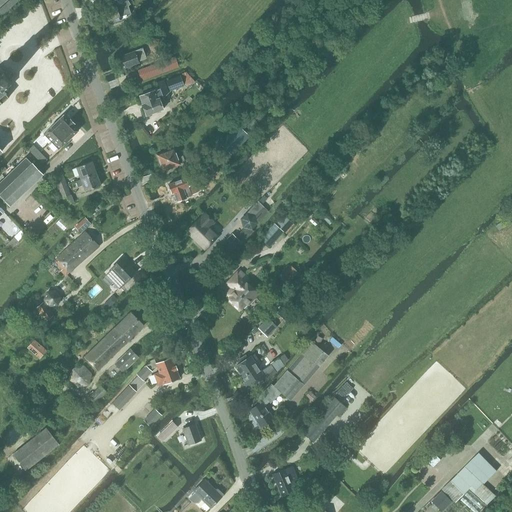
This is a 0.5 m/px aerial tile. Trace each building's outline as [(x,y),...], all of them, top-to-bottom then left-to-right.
[(18,0),(10,0),(0,9),(0,17),(19,1),(18,0)] [(117,0),(119,5),(116,6),(116,5),(104,9),(109,24),(121,19),(120,17),(131,13),(128,6),(131,4),(128,0),(117,0)] [(122,60),(121,60),(122,63),(123,62),(125,68),(139,63),(139,61),(146,58),(142,49),(121,57),(122,60)] [(138,71),(142,80),(173,68),(170,59),(138,71)] [(182,73),(187,86),(195,82),(185,72),(182,73)] [(0,153),(2,152),(0,150),(0,104),(1,103),(1,104),(3,103),(2,103),(8,98),(9,97),(6,93),(6,92),(9,91),(9,87),(6,86),(9,83),(10,83),(11,82),(10,80),(9,81),(8,79),(8,80),(4,76),(5,76),(4,75),(4,74),(3,73),(1,74),(2,75),(0,75),(0,153)] [(182,81),(180,76),(167,81),(170,91),(177,88),(184,85),(182,81)] [(163,81),(158,83),(160,89),(140,96),(143,104),(142,104),(146,116),(163,109),(160,101),(169,98),(163,81)] [(64,115),(43,134),(58,150),(78,131),(73,125),(75,124),(70,119),(69,121),(64,115)] [(247,125),(253,131),(260,125),(254,118),(247,125)] [(249,136),(238,125),(220,143),(231,154),(249,136)] [(33,145),(28,150),(32,153),(37,149),(33,145)] [(37,149),(32,153),(35,157),(40,153),(37,149)] [(161,163),(163,170),(179,164),(179,163),(186,161),(184,155),(177,158),(174,149),(158,155),(158,157),(157,158),(159,163),(161,163)] [(40,153),(35,157),(39,161),(44,156),(40,153)] [(44,156),(39,161),(42,164),(47,160),(44,156)] [(10,206),(43,175),(32,163),(31,164),(26,158),(0,182),(0,193),(0,194),(10,205),(10,206)] [(76,167),(81,179),(96,174),(92,162),(76,167)] [(54,174),(61,192),(68,189),(62,171),(54,174)] [(96,174),(81,179),(76,181),(78,187),(83,185),(85,191),(101,185),(96,174)] [(198,193),(195,184),(189,186),(186,178),(169,184),(172,193),(174,192),(177,201),(187,198),(186,197),(198,193)] [(68,189),(61,192),(66,205),(75,202),(72,194),(71,195),(68,189)] [(241,219),(243,227),(251,229),(257,223),(256,222),(267,212),(259,204),(249,214),(246,214),(241,219)] [(200,219),(188,232),(205,248),(212,241),(214,243),(219,239),(217,237),(223,231),(222,231),(221,232),(221,229),(205,214),(200,219)] [(86,218),(76,228),(80,232),(91,223),(86,218)] [(261,238),(269,245),(280,234),(272,226),(261,238)] [(86,232),(74,242),(88,256),(99,246),(86,232)] [(218,248),(225,255),(239,241),(232,234),(218,248)] [(14,238),(10,241),(15,246),(18,242),(14,238)] [(15,246),(10,241),(6,245),(11,249),(15,246)] [(88,256),(74,242),(57,258),(57,259),(55,261),(63,269),(61,271),(65,276),(88,256)] [(112,269),(106,275),(120,289),(121,287),(126,293),(137,281),(132,276),(137,272),(123,257),(111,269),(112,269)] [(228,292),(232,295),(229,298),(241,309),(254,295),(249,291),(251,288),(245,282),(249,278),(239,270),(227,283),(232,288),(228,292)] [(43,303),(36,308),(47,321),(53,316),(47,308),(50,306),(57,304),(60,297),(55,291),(48,292),(45,300),(43,303)] [(115,316),(112,319),(130,338),(143,325),(129,310),(119,320),(115,316)] [(9,332),(0,340),(0,343),(9,352),(25,336),(16,326),(19,323),(14,318),(4,327),(9,332)] [(258,328),(267,337),(277,327),(268,318),(258,328)] [(113,326),(107,332),(121,346),(130,338),(112,319),(108,322),(113,326)] [(107,332),(98,341),(112,355),(121,346),(107,332)] [(98,341),(85,354),(99,368),(112,355),(98,341)] [(289,398),(326,355),(311,342),(274,386),(271,384),(252,402),(255,406),(249,410),(252,415),(251,416),(255,422),(256,421),(258,424),(257,425),(260,428),(265,425),(265,424),(273,419),(264,404),(268,400),(270,403),(282,392),(289,398)] [(235,366),(242,377),(258,367),(254,361),(258,359),(255,354),(247,358),(245,356),(239,360),(241,363),(235,366)] [(151,373),(150,370),(157,367),(159,372),(154,374),(158,385),(164,383),(164,384),(165,384),(166,385),(170,383),(170,381),(180,378),(177,370),(177,369),(175,369),(174,367),(176,366),(176,365),(175,366),(172,357),(156,363),(155,359),(150,361),(151,363),(146,365),(137,374),(139,375),(113,403),(120,410),(146,382),(144,380),(151,373)] [(258,367),(242,377),(246,382),(244,384),(247,389),(255,383),(256,386),(255,387),(255,388),(263,382),(261,379),(264,377),(267,381),(276,373),(284,364),(279,358),(270,363),(271,364),(261,371),(258,367)] [(113,377),(109,381),(114,386),(118,382),(113,377)] [(0,412),(11,403),(1,392),(0,392),(0,412)] [(310,392),(307,396),(313,401),(317,397),(310,392)] [(76,394),(65,405),(77,416),(88,405),(76,394)] [(92,397),(90,399),(95,405),(98,402),(92,397)] [(335,397),(303,433),(312,441),(336,414),(339,417),(347,408),(335,397)] [(65,405),(55,415),(66,427),(77,416),(65,405)] [(157,411),(149,419),(154,423),(162,415),(157,411)] [(55,415),(44,426),(55,437),(66,427),(55,415)] [(173,422),(158,436),(164,441),(178,427),(173,422)] [(195,424),(182,429),(189,445),(201,440),(195,424)] [(44,426),(33,437),(44,448),(55,437),(44,426)] [(467,465),(485,482),(495,472),(477,455),(467,465)] [(0,458),(0,474),(7,481),(18,470),(14,466),(18,462),(15,458),(10,462),(7,459),(4,462),(0,458)] [(18,462),(14,466),(18,470),(22,466),(18,462)] [(292,466),(273,474),(281,495),(301,487),(292,466)] [(465,468),(457,476),(469,489),(486,506),(495,496),(465,468)] [(469,489),(457,476),(444,491),(457,502),(469,489)] [(195,492),(189,498),(193,503),(198,503),(202,499),(211,508),(223,495),(218,489),(216,491),(205,480),(194,491),(195,492)] [(432,501),(442,511),(452,502),(442,491),(432,501)]
